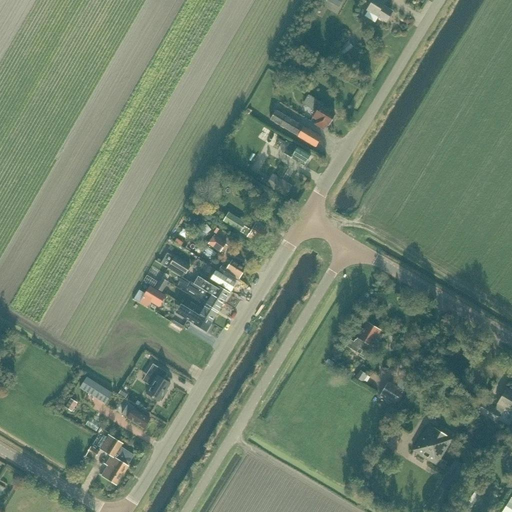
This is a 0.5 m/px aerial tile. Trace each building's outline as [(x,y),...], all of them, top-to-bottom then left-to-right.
[(372,0),(367,10),(387,23),(393,12),(384,6),(387,0),(372,0)] [(335,115),(320,106),(322,103),(308,95),(303,104),(316,112),(312,118),(317,121),(315,124),(324,129),(327,124),(328,125),(335,115)] [(315,147),(322,137),(276,110),(270,120),(298,137),(315,147)] [(291,143),(285,153),(292,157),(305,165),(311,155),(298,147),(291,143)] [(286,198),(293,186),(273,174),(266,186),(285,197),(286,198)] [(265,190),(256,204),(265,210),(274,195),(265,190)] [(266,228),(256,222),(252,230),(245,226),(246,223),(229,212),(224,220),(257,242),(259,239),(262,241),(267,233),(263,232),(266,228)] [(221,253),(227,244),(215,236),(209,245),(221,253)] [(191,267),(175,257),(170,265),(168,268),(183,278),(186,274),(191,267)] [(238,281),(246,268),(232,260),(227,268),(222,265),(220,270),(238,281)] [(231,292),(237,283),(205,263),(199,272),(231,292)] [(167,281),(170,276),(165,273),(162,278),(167,281)] [(198,277),(194,284),(225,303),(230,293),(218,286),(217,288),(200,278),(198,277)] [(169,282),(167,281),(162,278),(156,289),(162,292),(169,282)] [(219,312),(225,303),(194,284),(192,282),(192,283),(187,290),(208,302),(206,304),(219,312)] [(146,307),(150,301),(160,307),(166,296),(150,287),(140,303),(146,307)] [(186,302),(184,306),(212,323),(218,313),(206,306),(204,310),(192,303),(191,305),(186,302)] [(184,306),(181,312),(189,317),(187,319),(195,324),(207,332),(212,323),(184,306)] [(381,331),(367,322),(357,340),(356,339),(354,342),(351,340),(346,346),(360,355),(363,350),(367,353),(381,331)] [(451,337),(448,342),(455,346),(458,341),(451,337)] [(151,386),(147,393),(160,402),(161,400),(162,402),(166,395),(165,394),(171,383),(164,379),(168,373),(153,363),(147,373),(156,379),(151,386)] [(360,371),(356,378),(363,383),(368,376),(360,371)] [(403,391),(406,378),(399,376),(397,387),(388,382),(381,395),(395,403),(403,391)] [(113,393),(87,377),(80,388),(106,404),(113,393)] [(503,408),(511,413),(511,391),(507,388),(497,405),(499,405),(496,409),(484,402),(478,412),(496,421),(503,408)] [(71,399),(66,407),(71,410),(76,402),(71,399)] [(129,404),(122,415),(145,429),(151,419),(134,408),(134,407),(129,404)] [(447,462),(441,458),(452,440),(429,425),(413,451),(437,465),(447,472),(439,486),(439,485),(424,509),(428,511),(440,511),(468,468),(455,459),(450,468),(446,465),(447,462)] [(108,466),(102,476),(117,485),(129,466),(128,465),(135,455),(118,445),(119,442),(110,435),(108,438),(102,448),(112,454),(111,456),(106,464),(108,466)] [(89,451),(97,456),(101,450),(92,445),(89,451)] [(478,457),(464,447),(459,455),(472,465),(478,457)] [(472,508),(480,494),(473,490),(465,503),(472,508)] [(511,511),(511,496),(511,498),(502,511),(511,511)]
